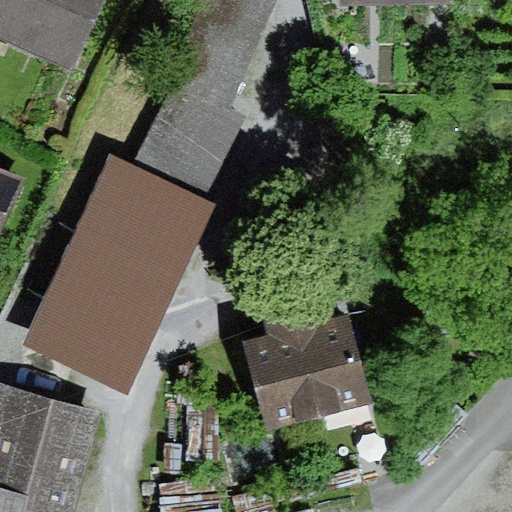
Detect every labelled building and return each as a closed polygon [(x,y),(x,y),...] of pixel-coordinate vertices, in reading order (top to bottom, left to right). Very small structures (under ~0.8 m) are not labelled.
[(102,0),(0,0),(0,42),(70,74),(102,0)] [(278,0),(203,0),(131,164),(211,199),(247,120),(229,112),(278,0)] [(25,346),(131,395),(218,208),(113,159),(25,346)] [(0,238),(26,186),(0,172),(0,238)] [(269,341),(244,347),(256,395),(265,431),(374,404),(352,316),(328,322),(325,309),(264,325),(269,341)] [(225,403),(256,395),(244,347),(212,356),(225,403)] [(0,511),(79,511),(106,422),(6,392),(0,412),(0,511)]
